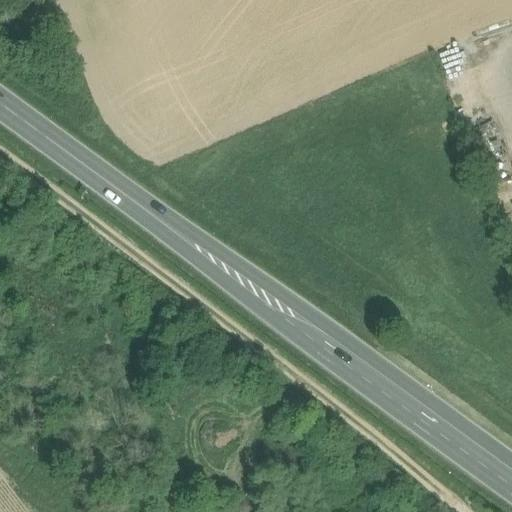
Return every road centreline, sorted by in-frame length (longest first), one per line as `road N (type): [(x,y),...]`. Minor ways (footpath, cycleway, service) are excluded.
road 1 (primary): [(0,103),(511,477)]
road 2 (track): [(0,155),(462,511)]
